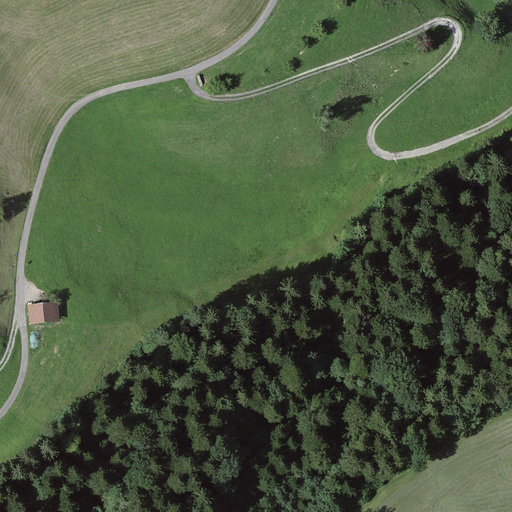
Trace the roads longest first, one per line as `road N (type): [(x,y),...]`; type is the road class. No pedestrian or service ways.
road 1 (track): [(193,71),(191,94),(252,95),(435,21),(454,27),(457,41),(373,126),(384,158),(440,148),(511,105)]
road 2 (track): [(276,0),(229,54),(71,111),(52,147),(28,235),(17,321),(25,377),(0,416)]
